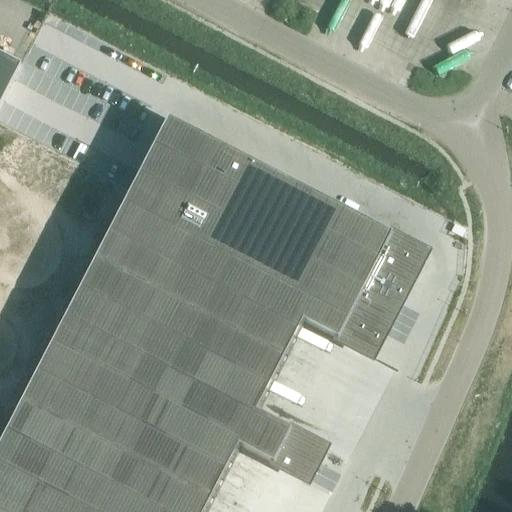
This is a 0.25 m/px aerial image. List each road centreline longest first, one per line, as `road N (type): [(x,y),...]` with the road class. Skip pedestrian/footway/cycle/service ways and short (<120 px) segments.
road 1 (unclassified): [(401,511),(489,310),(505,221),(476,132)]
road 2 (unclassified): [(476,132),(216,0)]
